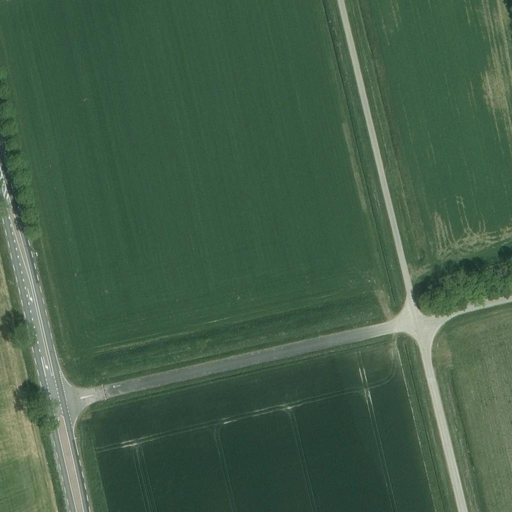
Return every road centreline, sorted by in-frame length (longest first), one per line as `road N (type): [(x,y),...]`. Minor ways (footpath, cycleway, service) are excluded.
road 1 (unclassified): [(415,323),(48,406)]
road 2 (unclassified): [(415,323),(338,0)]
road 3 (primary): [(48,406),(0,193)]
road 4 (unclassified): [(460,511),(415,323)]
